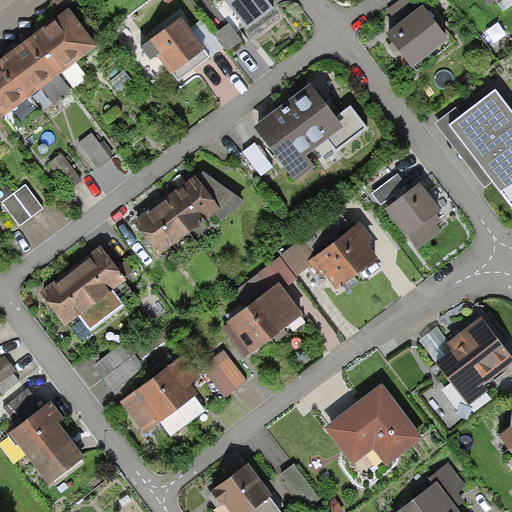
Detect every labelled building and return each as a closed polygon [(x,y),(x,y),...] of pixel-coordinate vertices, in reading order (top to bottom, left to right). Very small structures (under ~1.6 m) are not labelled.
[(223,0),(247,31),(276,9),(270,1),(271,0),(223,0)] [(422,5),(386,33),(413,66),(449,38),(422,5)] [(69,8),(32,37),(60,73),(97,44),(69,8)] [(184,16),(141,47),(151,60),(158,55),(171,72),(173,71),(179,79),(209,57),(204,49),(207,47),(184,16)] [(229,23),(214,34),(228,51),(243,40),(229,23)] [(32,37),(4,58),(32,93),(42,86),(57,104),(74,91),(60,73),(32,37)] [(4,58),(0,61),(0,109),(4,116),(32,93),(4,58)] [(286,102),(319,146),(328,139),(337,151),(367,128),(351,107),(337,117),(312,82),(286,102)] [(511,112),(498,94),(450,128),(485,174),(511,209),(511,112)] [(319,146),(286,102),(254,126),(296,181),(315,166),(307,155),(319,146)] [(94,133),(80,143),(98,169),(112,160),(94,133)] [(256,142),(243,151),(260,177),(274,167),(256,142)] [(64,153),(49,163),(68,189),(83,179),(64,153)] [(205,171),(196,177),(220,208),(215,212),(221,220),(244,201),(205,171)] [(403,197),(410,191),(398,174),(373,193),(382,204),(399,192),(403,197)] [(220,208),(196,177),(166,199),(190,231),(215,212),(220,208)] [(410,191),(403,197),(386,210),(417,250),(443,230),(438,225),(443,221),(438,214),(443,210),(422,183),(410,191)] [(27,184),(3,203),(21,226),(45,207),(27,184)] [(190,231),(166,199),(135,222),(159,255),(190,231)] [(368,244),(374,240),(362,223),(335,242),(358,273),(378,258),(368,244)] [(310,261),(316,256),(302,240),(281,256),(296,276),(312,265),(310,261)] [(358,273),(335,242),(316,256),(310,261),(312,265),(321,278),(326,275),(336,289),(358,273)] [(127,281),(101,245),(87,256),(89,259),(73,271),(106,316),(124,303),(114,290),(127,281)] [(247,307),(269,339),(304,313),(285,288),(298,279),(296,276),(281,256),(258,273),(259,274),(235,291),(247,307)] [(106,316),(73,271),(57,284),(54,282),(40,292),(65,325),(79,315),(91,329),(106,316)] [(269,339),(247,307),(227,321),(229,324),(223,328),(243,357),(269,339)] [(511,354),(483,316),(449,341),(439,327),(421,340),(470,405),(489,391),(485,385),(511,364),(511,354)] [(126,341),(94,364),(113,390),(144,367),(126,341)] [(223,350),(202,367),(226,398),(247,381),(223,350)] [(152,377),(187,424),(206,410),(196,396),(200,393),(193,383),(202,376),(185,353),(152,377)] [(5,355),(0,358),(0,388),(4,393),(20,380),(14,373),(18,370),(5,355)] [(187,424),(152,377),(119,402),(144,436),(161,423),(170,436),(187,424)] [(383,384),(326,427),(354,464),(373,449),(385,464),(422,436),(383,384)] [(33,415),(43,407),(29,387),(4,407),(15,421),(29,410),(33,415)] [(43,407),(33,415),(10,433),(50,483),(85,456),(59,423),(65,419),(50,401),(43,407)] [(511,426),(500,435),(511,450),(511,457),(509,460),(511,464),(511,426)] [(432,486),(396,511),(462,511),(459,507),(474,497),(449,462),(426,479),(432,486)] [(249,464),(212,491),(223,506),(225,504),(231,511),(281,511),(270,497),(273,495),(249,464)] [(294,464),(281,474),(307,509),(321,499),(294,464)]
